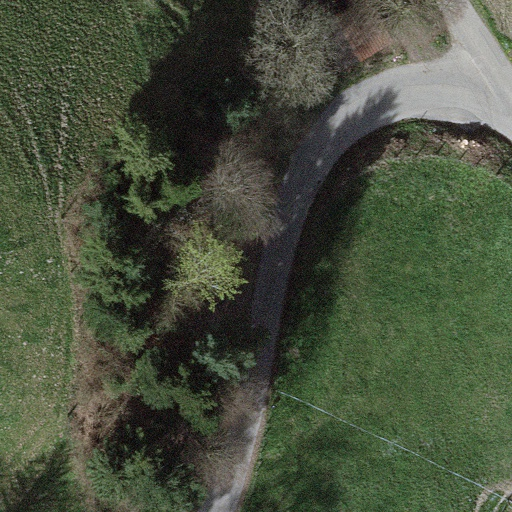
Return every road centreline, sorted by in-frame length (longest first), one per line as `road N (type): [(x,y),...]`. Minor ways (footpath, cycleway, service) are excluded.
road 1 (track): [(221,511),(247,429),(293,202),(327,141),(361,110),(417,92),(451,90),(511,105)]
road 2 (unclassified): [(511,104),(449,0)]
